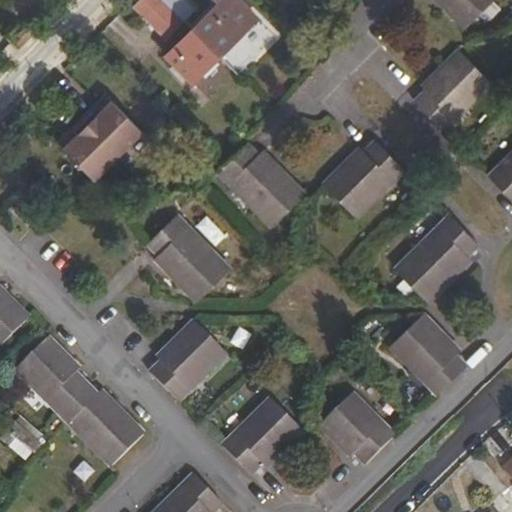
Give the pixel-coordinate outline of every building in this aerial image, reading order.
[(174,9),(164,0),(138,0),(133,5),(156,28),(174,9)] [(183,0),(164,0),(174,9),(184,20),(194,10),(183,0)] [(194,29),(221,56),(259,19),(240,0),(214,0),(218,4),(194,29)] [(499,0),(442,0),(470,29),(499,0)] [(174,9),(156,28),(166,38),(184,20),(174,9)] [(197,79),(221,56),(194,29),(166,56),(174,65),(171,68),(183,80),(187,77),(193,83),(197,79)] [(420,102),(447,131),(496,83),(464,52),(426,89),(429,92),(420,102)] [(81,119),(120,158),(145,134),(108,97),(99,106),(103,110),(98,116),(94,112),(91,109),(81,119)] [(99,106),(94,112),(98,116),(103,110),(99,106)] [(95,183),(120,158),(81,119),(70,130),(73,133),(77,136),(72,142),(67,138),(59,147),(95,183)] [(77,136),(73,133),(67,138),(72,142),(77,136)] [(322,190),(353,222),(408,169),(380,141),(369,151),(365,147),(322,190)] [(245,152),(213,176),(268,231),(300,200),(256,156),(253,160),(245,152)] [(511,162),(496,178),(511,194),(511,162)] [(28,204),(20,212),(31,224),(39,215),(28,204)] [(231,269),(177,213),(149,240),(160,252),(156,255),(199,299),(231,269)] [(455,217),(401,270),(430,301),(474,258),(471,255),(482,244),(455,217)] [(0,345),(29,317),(0,288),(0,345)] [(425,315),(394,345),(441,392),(467,367),(456,356),(460,351),(425,315)] [(153,372),(181,400),(229,353),(198,321),(161,357),(164,361),(153,372)] [(50,338),(20,368),(115,464),(146,434),(103,391),(100,394),(78,372),(81,369),(50,338)] [(396,435),(354,393),(322,424),(353,456),(357,452),(367,463),(396,435)] [(274,398),(226,445),(254,473),(265,463),(268,466),(305,430),(274,398)] [(16,419),(8,429),(32,449),(40,439),(16,419)] [(198,473),(157,511),(216,511),(226,501),(198,473)]
